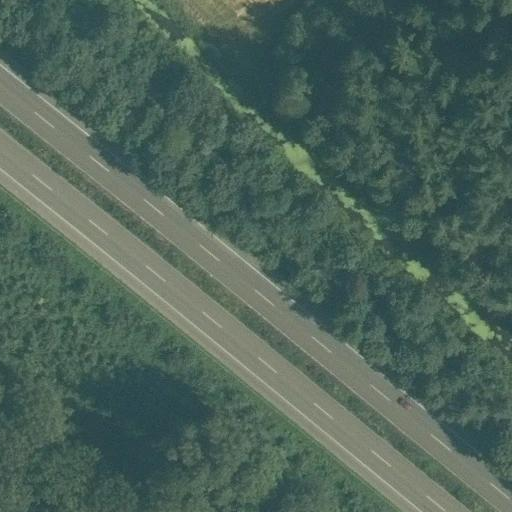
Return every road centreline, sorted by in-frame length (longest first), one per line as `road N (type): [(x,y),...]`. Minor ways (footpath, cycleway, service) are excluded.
road 1 (motorway): [(511,499),(0,85)]
road 2 (motorway): [(0,150),(440,511)]
road 3 (track): [(511,304),(252,69)]
